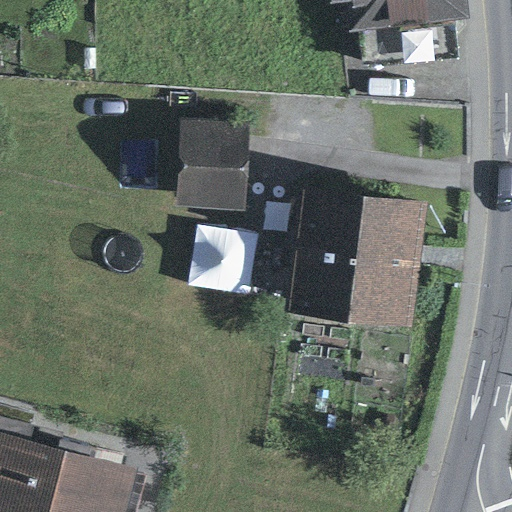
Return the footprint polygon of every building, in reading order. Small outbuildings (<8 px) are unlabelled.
[(165,0),(167,16),(263,8),(262,0),(165,0)] [(451,0),(362,0),(367,49),(455,42),(451,0)] [(185,134),(182,194),(239,197),(242,136),(185,134)] [(301,299),(396,310),(408,205),(312,195),(301,299)] [(121,511),(134,463),(1,429),(0,434),(0,511),(121,511)]
